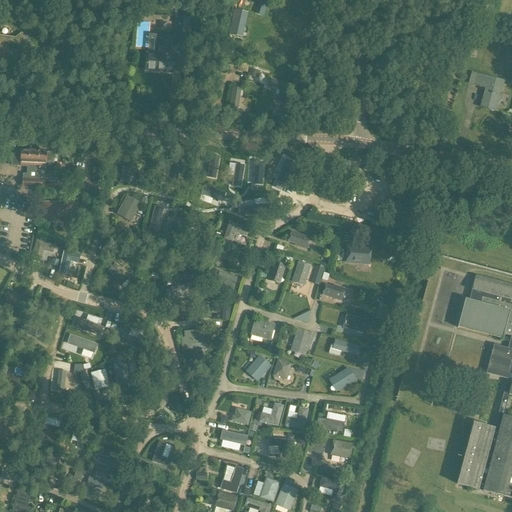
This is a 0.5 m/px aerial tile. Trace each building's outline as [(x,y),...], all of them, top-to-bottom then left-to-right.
[(259,0),(255,13),(264,15),(269,0),(259,0)] [(235,10),(230,35),(244,38),(249,13),(235,10)] [(186,40),(189,17),(177,16),(176,40),(186,40)] [(132,22),(131,48),(140,48),(142,22),(132,22)] [(33,45),(29,44),(23,32),(21,31),(15,36),(0,34),(0,60),(11,61),(18,70),(19,69),(27,58),(32,58),(33,45)] [(172,73),(175,39),(158,38),(157,55),(147,55),(146,71),(158,71),(158,69),(164,69),(164,72),(172,73)] [(504,81),(478,74),(474,86),(486,89),(481,107),(496,111),(498,105),(503,98),(500,96),(504,81)] [(285,104),(291,85),(271,79),(268,87),(279,91),(276,101),(285,104)] [(242,100),(244,88),(233,86),(231,98),(242,100)] [(32,187),(33,151),(13,151),(13,165),(27,166),(27,174),(23,174),(22,187),(32,187)] [(54,163),(54,152),(33,151),(32,187),(42,188),(43,175),(38,174),(38,167),(46,167),(46,163),(54,163)] [(212,155),(208,177),(217,179),(221,156),(212,155)] [(286,159),(277,180),(285,184),(294,162),(286,159)] [(255,161),(253,184),(262,185),(264,162),(255,161)] [(236,163),(232,186),(241,187),(244,165),(236,163)] [(172,165),(167,187),(176,189),(181,167),(172,165)] [(122,167),(120,182),(138,185),(139,179),(135,178),(136,170),(122,167)] [(106,179),(105,186),(113,187),(114,180),(106,179)] [(205,186),(202,195),(223,202),(226,194),(205,186)] [(126,195),(116,214),(131,222),(141,203),(126,195)] [(73,207),(73,204),(44,203),(43,217),(43,222),(69,223),(70,218),(70,207),(73,207)] [(268,204),(245,207),(246,215),(269,213),(268,204)] [(156,206),(151,229),(159,231),(165,208),(156,206)] [(230,221),(224,239),(233,242),(236,232),(248,236),(251,227),(230,221)] [(172,222),(165,244),(173,247),(181,225),(172,222)] [(190,230),(180,257),(192,261),(201,234),(190,230)] [(291,231),(287,242),(295,244),(295,246),(307,250),(311,238),(291,231)] [(37,240),(32,260),(40,262),(43,250),(53,252),(55,244),(37,240)] [(347,243),(344,262),(370,265),(373,246),(347,243)] [(64,250),(59,272),(68,274),(71,262),(79,263),(81,254),(64,250)] [(160,253),(152,273),(160,276),(167,256),(160,253)] [(271,269),(267,280),(280,284),(286,264),(275,261),(273,269),(271,269)] [(9,282),(14,269),(0,262),(0,269),(6,272),(3,280),(9,282)] [(298,263),(292,282),(304,286),(311,267),(298,263)] [(113,265),(107,271),(116,280),(111,285),(116,290),(117,289),(120,292),(124,288),(129,283),(127,281),(127,280),(117,269),(119,268),(116,264),(114,266),(113,265)] [(317,265),(311,283),(319,286),(325,268),(317,265)] [(220,272),(216,286),(233,291),(237,278),(220,272)] [(511,285),(475,276),(472,291),(483,294),(480,305),(466,301),(459,327),(502,339),(503,334),(511,336),(507,348),(494,345),(486,374),(507,379),(494,428),(473,423),(456,484),(478,490),(479,487),(483,488),(482,491),(493,494),(511,498),(511,472),(511,468),(511,417),(503,416),(509,395),(511,395),(511,285)] [(167,294),(164,295),(166,301),(168,303),(173,302),(194,296),(191,283),(180,286),(178,280),(174,281),(176,287),(166,289),(167,294)] [(326,284),(322,295),(341,301),(345,289),(333,285),(333,287),(326,284)] [(7,292),(0,305),(0,307),(12,314),(17,302),(18,302),(20,298),(16,296),(7,292)] [(223,307),(221,320),(230,321),(231,308),(223,307)] [(347,315),(343,328),(363,333),(366,321),(347,315)] [(79,320),(76,328),(100,336),(103,327),(92,323),(91,324),(79,320)] [(254,320),(250,335),(271,341),(275,325),(254,320)] [(22,326),(20,334),(39,340),(41,333),(22,326)] [(297,329),(290,351),(306,356),(312,334),(297,329)] [(116,331),(113,340),(140,350),(144,341),(116,331)] [(185,338),(181,338),(182,349),(183,351),(206,350),(207,349),(206,331),(184,332),(185,338)] [(71,336),(68,344),(83,349),(82,349),(94,353),(97,345),(71,336)] [(335,339),(332,349),(358,357),(360,347),(335,339)] [(259,355),(245,372),(258,382),(272,366),(259,355)] [(278,359),(272,376),(278,378),(279,377),(286,379),(292,364),(278,359)] [(128,361),(113,363),(116,385),(132,383),(131,382),(137,381),(135,366),(129,366),(128,361)] [(5,366),(1,383),(21,388),(25,371),(5,366)] [(299,366),(297,372),(305,374),(307,368),(299,366)] [(348,368),(328,380),(336,392),(356,380),(348,368)] [(105,369),(90,373),(95,391),(110,387),(105,369)] [(58,370),(56,390),(64,391),(66,371),(58,370)] [(156,378),(148,387),(174,410),(181,401),(156,378)] [(261,413),(259,422),(278,427),(283,406),(274,403),(271,415),(261,413)] [(286,417),(284,426),(304,430),(308,409),(299,407),(296,419),(286,417)] [(235,413),(233,422),(248,426),(251,412),(241,410),(240,409),(237,408),(236,409),(235,412),(235,413)] [(317,418),(316,427),(342,433),(344,423),(317,418)] [(0,428),(0,438),(11,442),(15,432),(8,430),(9,426),(2,424),(1,428),(1,429),(0,428)] [(83,424),(77,447),(86,449),(91,427),(83,424)] [(222,431),(221,439),(245,445),(247,437),(222,431)] [(299,434),(297,444),(305,445),(307,436),(299,434)] [(269,439),(268,447),(278,447),(278,452),(293,453),(293,440),(269,439)] [(156,449),(152,461),(167,467),(170,460),(162,457),(166,444),(159,441),(159,442),(156,449)] [(333,441),(330,455),(349,459),(352,445),(333,441)] [(35,449),(32,461),(45,465),(44,471),(55,474),(61,456),(35,449)] [(96,454),(94,462),(118,469),(120,461),(96,454)] [(217,478),(223,479),(226,468),(220,467),(217,478)] [(222,481),(220,488),(235,493),(242,471),(234,468),(230,484),(222,481)] [(76,471),(69,492),(76,494),(83,474),(76,471)] [(90,475),(82,498),(90,501),(94,487),(102,490),(105,480),(90,475)] [(266,478),(259,498),(273,503),(280,483),(266,478)] [(322,479),(319,487),(333,491),(330,500),(338,503),(343,485),(322,479)] [(275,504),(275,505),(289,511),(298,490),(284,484),(283,485),(278,496),(275,503),(275,504)] [(16,496),(12,511),(14,511),(28,511),(29,508),(27,508),(30,496),(31,495),(18,491),(16,496)] [(218,492),(215,507),(233,511),(238,497),(218,492)] [(247,498),(244,507),(260,511),(259,511),(269,511),(272,506),(247,498)] [(303,508),(314,511),(316,505),(305,502),(303,508)] [(334,503),(331,511),(339,511),(341,506),(334,503)]
